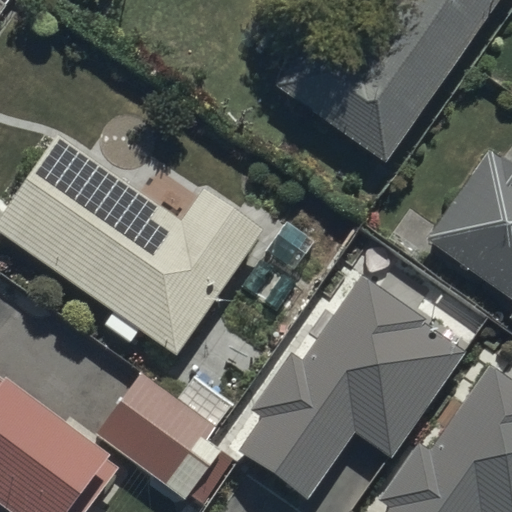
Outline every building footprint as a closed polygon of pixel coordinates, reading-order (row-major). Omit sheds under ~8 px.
[(369,0),(394,16),(353,77),(308,47),(272,100),(384,174),(499,0),(369,0)] [(60,148),(0,230),(0,244),(174,369),(262,245),(200,200),(177,232),(60,148)] [(511,184),(481,165),(423,255),(511,312),(511,324),(506,333),(511,336),(511,184)] [(464,349),(361,278),(305,360),(292,351),(251,410),(262,418),(239,452),(307,498),(354,429),(392,455),(464,349)] [(511,511),(511,381),(490,366),(434,448),(420,439),(380,498),(391,506),(386,511),(511,511)] [(136,383),(92,444),(186,511),(220,465),(200,450),(228,412),(189,385),(172,409),(136,383)] [(82,511),(106,482),(0,401),(0,511),(82,511)]
